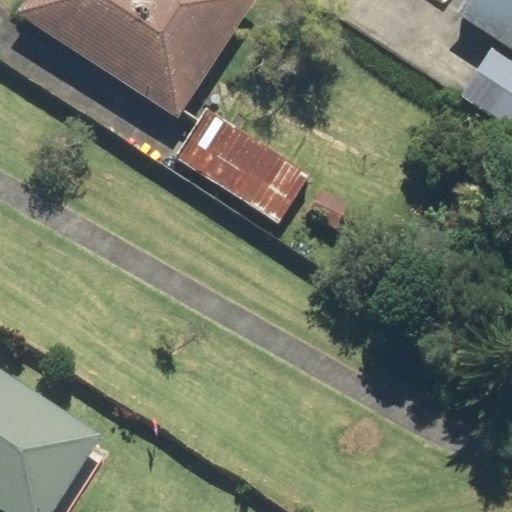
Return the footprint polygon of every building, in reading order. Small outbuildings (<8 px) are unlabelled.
[(36,0),(27,15),(185,119),(264,0),(36,0)] [(511,0),(472,0),(464,13),(511,44),(511,0)] [(511,59),(499,51),(469,96),(511,123),(511,59)] [(320,180),(214,110),(184,156),(289,225),(320,180)] [(0,511),(4,511),(7,509),(12,511),(58,511),(109,436),(0,365),(0,511)]
